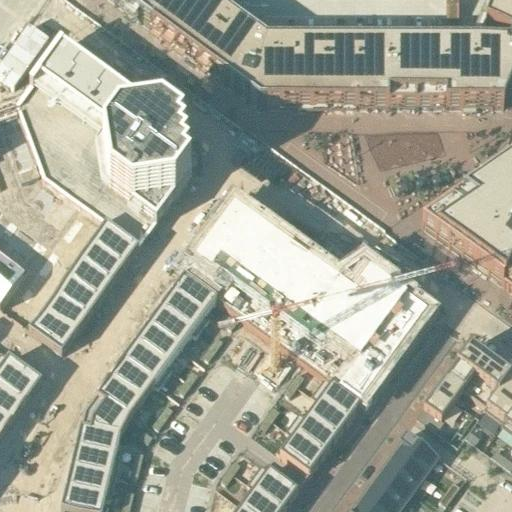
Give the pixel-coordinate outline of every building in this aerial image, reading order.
[(511,0),(104,0),(259,113),(503,113),(511,91),(511,0)] [(61,53),(16,114),(43,188),(100,230),(137,256),(138,257),(190,185),(183,142),(61,53)] [(511,169),(422,232),(511,297),(511,169)] [(35,171),(17,177),(21,189),(39,182),(35,171)] [(234,214),(183,283),(216,307),(323,385),(360,412),(428,320),(362,272),(341,287),(340,287),(340,288),(339,288),(338,288),(337,288),(336,288),(335,288),(335,287),(234,214)] [(77,221),(70,231),(76,236),(84,226),(77,221)] [(11,224),(4,234),(10,239),(17,229),(11,224)] [(100,230),(89,246),(125,273),(137,256),(100,230)] [(70,231),(63,241),(69,246),(76,236),(70,231)] [(37,244),(32,250),(42,257),(47,251),(37,244)] [(89,246),(77,262),(114,289),(125,273),(89,246)] [(53,254),(45,264),(52,269),(59,259),(53,254)] [(77,262),(64,279),(68,282),(69,281),(102,305),(114,289),(77,262)] [(4,268),(0,273),(0,314),(27,278),(6,263),(3,267),(4,268)] [(45,264),(38,274),(45,279),(52,269),(45,264)] [(68,282),(56,298),(89,322),(102,305),(69,281),(68,282)] [(183,283),(171,299),(204,323),(205,322),(216,307),(183,283)] [(28,288),(21,298),(27,303),(34,293),(28,288)] [(45,314),(44,315),(77,339),(89,322),(56,298),(45,314)] [(171,299),(159,316),(192,340),(192,341),(195,344),(209,325),(205,322),(204,323),(171,299)] [(9,304),(1,313),(8,318),(15,308),(9,304)] [(41,311),(25,333),(61,360),(77,339),(44,315),(45,314),(41,311)] [(159,316),(147,332),(180,356),(192,341),(192,340),(159,316)] [(232,321),(225,331),(231,336),(239,326),(232,321)] [(147,332),(135,350),(168,374),(168,373),(180,356),(147,332)] [(216,343),(209,352),(216,357),(223,347),(216,343)] [(135,350),(122,367),(155,391),(154,392),(158,395),(172,376),(168,373),(168,374),(135,350)] [(470,351),(416,424),(436,439),(444,429),(441,427),(462,398),(484,414),(509,380),(470,351)] [(209,352),(202,362),(209,367),(216,357),(209,352)] [(1,358),(0,359),(0,389),(26,409),(41,388),(1,358)] [(122,367),(109,385),(142,409),(154,392),(155,391),(122,367)] [(192,377),(184,386),(191,391),(198,381),(192,377)] [(298,379),(291,389),(297,393),(304,384),(298,379)] [(485,414),(483,416),(501,430),(502,430),(511,416),(511,382),(509,380),(484,414),(485,414)] [(109,385),(96,402),(129,426),(142,409),(109,385)] [(323,385),(310,403),(318,409),(348,430),(360,412),(323,385)] [(184,386),(177,396),(184,401),(191,391),(184,386)] [(0,418),(12,428),(26,409),(0,389),(0,418)] [(291,389),(283,398),(290,403),(297,393),(291,389)] [(84,419),(80,435),(120,445),(129,426),(96,402),(84,419)] [(306,425),(305,426),(335,448),(348,430),(318,409),(306,425)] [(166,411),(159,421),(166,426),(173,416),(166,411)] [(273,413),(266,423),(272,427),(279,418),(273,413)] [(501,430),(500,432),(511,440),(511,416),(502,430),(501,430)] [(0,444),(12,428),(0,418),(0,444)] [(299,419),(285,438),(288,441),(289,441),(322,465),(335,448),(305,426),(306,425),(299,419)] [(159,421),(152,431),(159,436),(166,426),(159,421)] [(266,423),(259,432),(265,437),(272,427),(266,423)] [(80,435),(75,455),(115,465),(115,464),(120,445),(80,435)] [(143,436),(138,443),(148,450),(153,443),(143,436)] [(470,437),(465,444),(475,451),(479,445),(470,437)] [(288,441),(276,459),(309,483),(322,465),(289,441),(288,441)] [(406,441),(393,458),(425,482),(438,464),(406,441)] [(75,455),(71,475),(115,486),(120,465),(115,464),(115,465),(75,455)] [(496,456),(491,463),(500,470),(505,463),(496,456)] [(136,458),(133,469),(141,471),(143,460),(136,458)] [(393,458),(380,476),(413,500),(425,482),(393,458)] [(511,468),(505,463),(500,470),(510,477),(511,474),(511,468)] [(234,466),(227,476),(233,481),(240,471),(234,466)] [(133,469),(130,481),(138,483),(141,471),(133,469)] [(261,471),(246,491),(250,494),(251,493),(277,511),(287,511),(298,498),(261,471)] [(71,475),(66,495),(105,504),(105,505),(110,507),(115,486),(71,475)] [(227,476),(220,486),(226,491),(233,481),(227,476)] [(380,476),(367,494),(392,511),(403,511),(413,500),(380,476)] [(453,488),(445,497),(452,502),(459,493),(453,488)] [(250,494),(237,511),(277,511),(251,493),(250,494)] [(392,511),(367,494),(354,511),(355,511),(392,511)] [(66,495),(61,511),(103,511),(105,505),(105,504),(66,495)] [(126,497),(123,509),(131,510),(134,499),(126,497)] [(445,497),(438,507),(445,511),(452,502),(445,497)]
